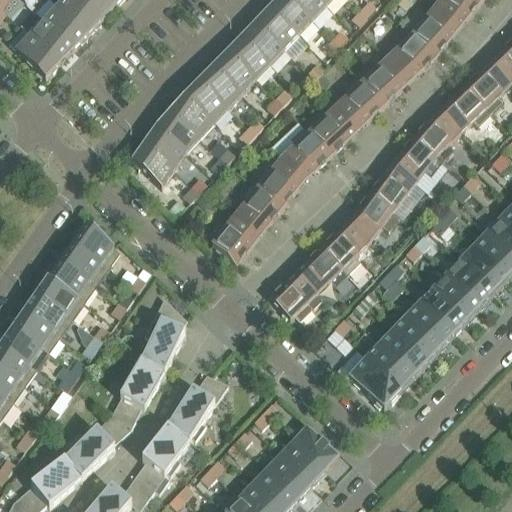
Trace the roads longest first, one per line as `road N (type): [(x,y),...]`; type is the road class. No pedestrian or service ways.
road 1 (residential): [(229,314),(511,8)]
road 2 (residential): [(67,511),(150,430),(229,314)]
road 3 (residential): [(84,177),(251,0)]
road 4 (residential): [(390,469),(229,314)]
road 5 (residential): [(229,314),(84,177)]
road 6 (residential): [(163,0),(37,131)]
road 7 (residential): [(511,341),(390,469)]
road 8 (residential): [(0,292),(84,177)]
